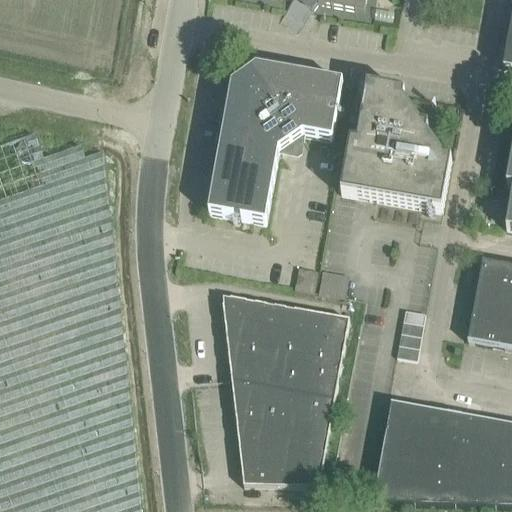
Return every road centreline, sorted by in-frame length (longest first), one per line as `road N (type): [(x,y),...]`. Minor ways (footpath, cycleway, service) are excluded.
road 1 (unclassified): [(511,400),(425,385),(479,80)]
road 2 (unclassified): [(178,511),(147,217),(163,124)]
road 3 (unclassified): [(479,80),(179,25)]
road 4 (unclassified): [(0,87),(163,124)]
